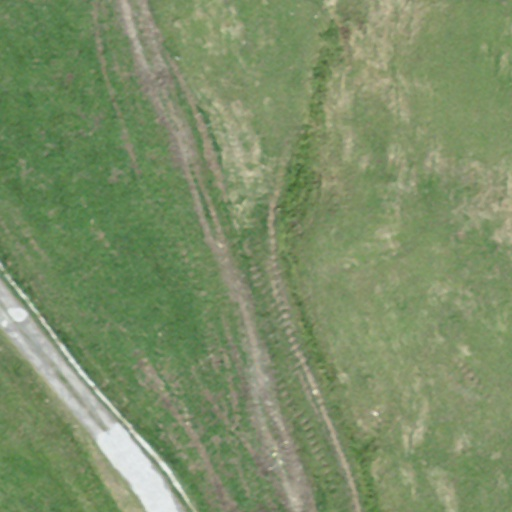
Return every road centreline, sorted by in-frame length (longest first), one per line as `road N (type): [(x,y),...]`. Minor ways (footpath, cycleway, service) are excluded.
road 1 (track): [(302,511),(135,0)]
road 2 (track): [(172,511),(0,300)]
